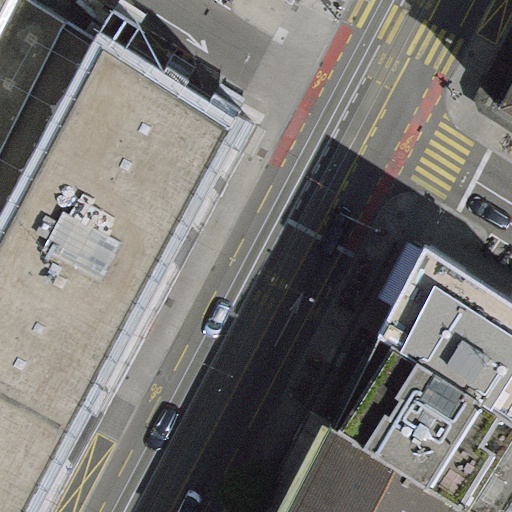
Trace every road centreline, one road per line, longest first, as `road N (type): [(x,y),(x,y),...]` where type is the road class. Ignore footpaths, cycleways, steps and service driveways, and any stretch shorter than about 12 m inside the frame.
road 1 (secondary): [(336,101),(120,511)]
road 2 (secondary): [(195,511),(397,133)]
road 3 (residential): [(172,0),(336,101)]
road 4 (secondary): [(397,133),(466,0)]
road 5 (residential): [(511,203),(397,133)]
